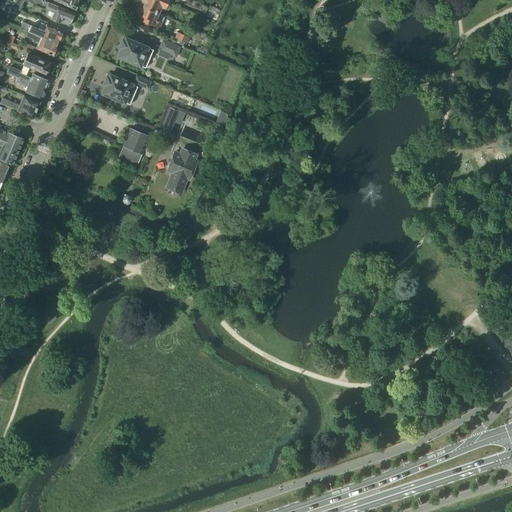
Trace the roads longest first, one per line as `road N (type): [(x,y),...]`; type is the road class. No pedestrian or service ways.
road 1 (primary): [(463,447),(287,511)]
road 2 (primary): [(344,511),(511,457)]
road 3 (residential): [(47,134),(104,0)]
